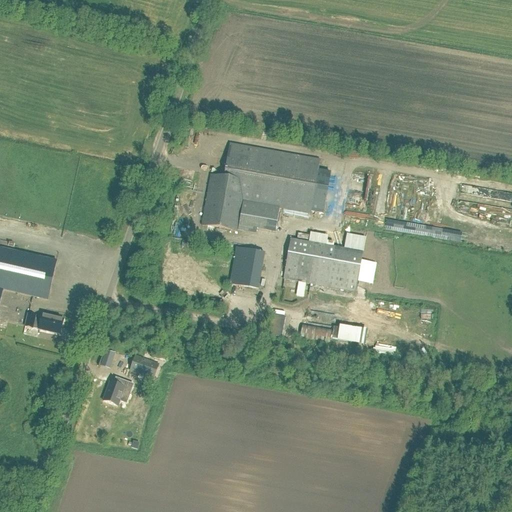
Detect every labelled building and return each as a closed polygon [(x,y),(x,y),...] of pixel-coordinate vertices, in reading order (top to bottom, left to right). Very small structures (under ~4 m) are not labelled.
[(243,203),(311,215),(321,161),(230,145),(224,179),(211,176),(202,227),(238,234),(243,203)] [(450,182),(447,185),(455,192),(458,189),(450,182)] [(435,187),(433,198),(441,199),(443,188),(435,187)] [(329,241),(330,236),(312,233),(310,242),(336,247),(336,243),(329,241)] [(291,241),(283,280),(356,294),(365,240),(347,237),(345,250),(291,241)] [(0,304),(3,291),(48,301),(57,262),(0,248),(0,304)] [(237,250),(230,286),(258,291),(264,255),(237,250)] [(28,315),(25,328),(33,329),(39,330),(39,331),(61,336),(64,320),(42,315),(41,321),(36,320),(36,317),(28,315)] [(271,316),(267,336),(281,339),(285,318),(271,316)] [(302,326),(301,341),(330,345),(332,330),(302,326)] [(158,367),(135,359),(130,371),(154,379),(158,367)] [(110,384),(105,397),(128,405),(131,396),(125,393),(128,384),(116,380),(114,385),(110,384)]
